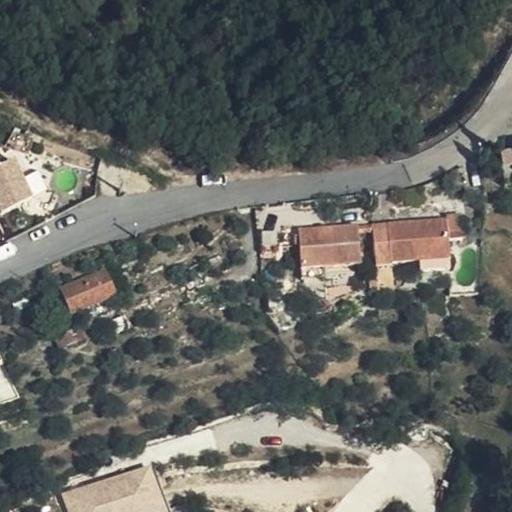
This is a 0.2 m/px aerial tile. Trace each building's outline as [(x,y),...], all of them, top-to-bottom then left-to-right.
[(511,148),(511,143),(490,147),(500,186),(511,181),(511,148)] [(0,212),(8,213),(33,200),(14,163),(0,169),(0,212)] [(29,214),(31,215),(37,212),(39,211),(33,200),(8,213),(29,214)] [(9,226),(31,215),(29,214),(8,213),(3,215),(9,226)] [(441,224),(443,243),(457,241),(456,222),(441,224)] [(445,271),(443,243),(441,224),(382,229),(383,235),(367,236),(371,272),(386,270),(386,265),(415,263),(415,275),(445,271)] [(294,238),(296,275),(318,273),(357,269),(353,232),(294,238)] [(103,266),(57,283),(65,308),(112,292),(103,266)] [(318,273),(296,275),(297,285),(319,283),(318,273)] [(166,511),(153,463),(61,490),(67,511),(166,511)]
